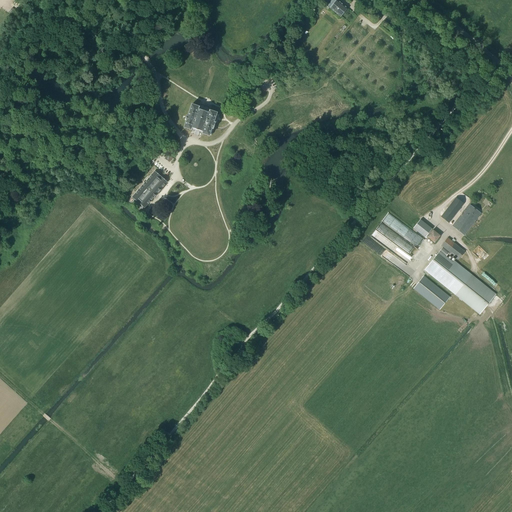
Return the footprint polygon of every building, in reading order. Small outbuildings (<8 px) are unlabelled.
[(332,0),(327,7),(330,9),(337,0),(336,0),(332,0)] [(340,17),(347,9),(337,0),(330,9),(340,17)] [(217,123),(220,115),(217,114),(217,113),(192,105),(188,116),(187,116),(185,120),(186,121),(184,128),(209,137),(210,135),(211,136),(213,130),(216,123),(217,123)] [(132,198),(144,209),(167,182),(154,172),(132,198)] [(449,224),(463,204),(456,198),(441,218),(449,224)] [(464,236),(474,223),(481,214),(469,204),(452,227),(464,236)] [(420,219),(413,228),(425,237),(432,228),(420,219)] [(434,243),(440,236),(433,231),(427,238),(434,243)] [(458,260),(464,252),(447,239),(441,246),(458,260)] [(448,254),(442,249),(424,270),(479,315),(497,293),(494,296),(446,257),(448,254)] [(439,311),(449,298),(423,277),(413,289),(439,311)]
